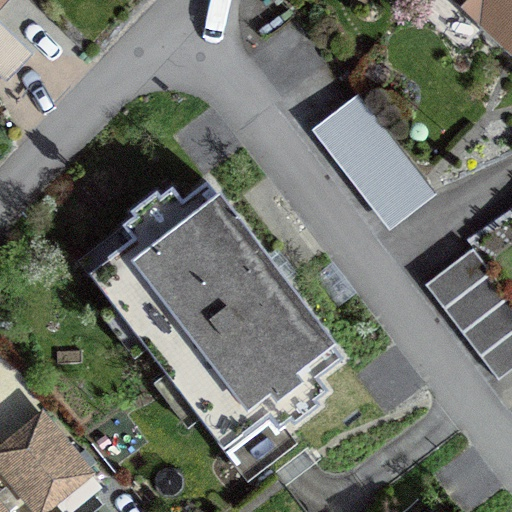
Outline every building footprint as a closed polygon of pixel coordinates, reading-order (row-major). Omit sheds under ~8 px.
[(511,0),(458,0),(508,46),(511,41),(511,0)] [(389,224),(427,195),(421,188),(356,104),(318,133),(389,224)] [(315,381),(340,362),(204,185),(179,204),(169,191),(157,200),(154,195),(127,215),(131,220),(119,229),(129,242),(104,261),(240,438),(265,419),(275,432),(287,423),(291,428),(317,408),(313,403),(325,394),(315,381)] [(495,383),(511,369),(511,307),(470,252),(422,288),(495,383)] [(41,511),(86,476),(39,419),(0,450),(0,471),(32,511),(41,511)]
